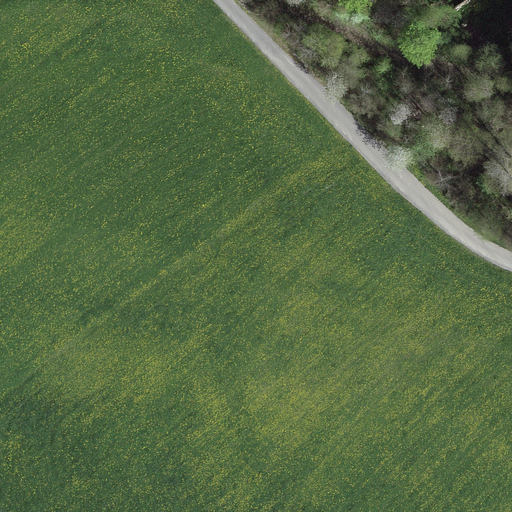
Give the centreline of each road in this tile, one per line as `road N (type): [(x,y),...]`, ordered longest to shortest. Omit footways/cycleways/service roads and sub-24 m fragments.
road 1 (trunk): [(33,511),(248,445),(511,393)]
road 2 (residential): [(511,261),(445,222),(222,0)]
